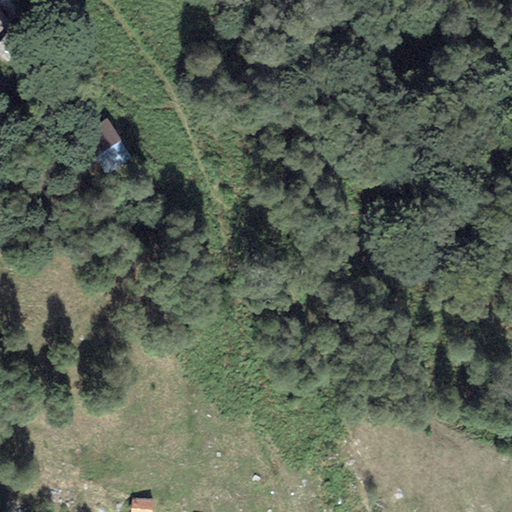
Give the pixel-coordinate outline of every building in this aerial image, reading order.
[(0,32),(10,25),(0,11),(0,32)] [(10,27),(0,40),(0,62),(9,69),(29,40),(10,27)] [(121,142),(105,118),(70,140),(85,164),(121,142)] [(123,147),(98,163),(108,179),(134,163),(123,147)] [(130,511),(150,511),(151,500),(131,499),(130,511)]
